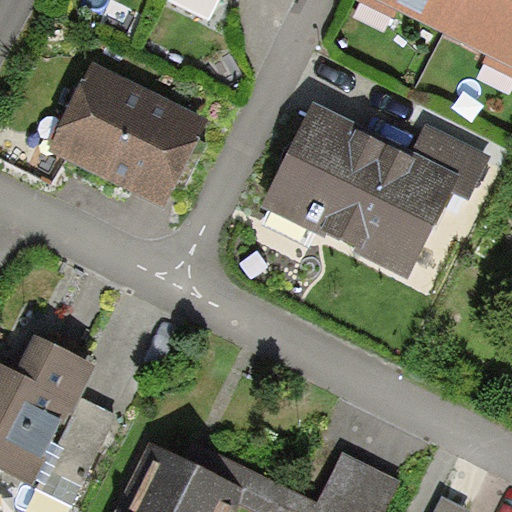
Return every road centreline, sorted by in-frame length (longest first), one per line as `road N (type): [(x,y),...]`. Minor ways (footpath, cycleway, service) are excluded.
road 1 (residential): [(175,280),(511,451)]
road 2 (residential): [(175,280),(319,0)]
road 3 (residential): [(14,198),(175,280)]
